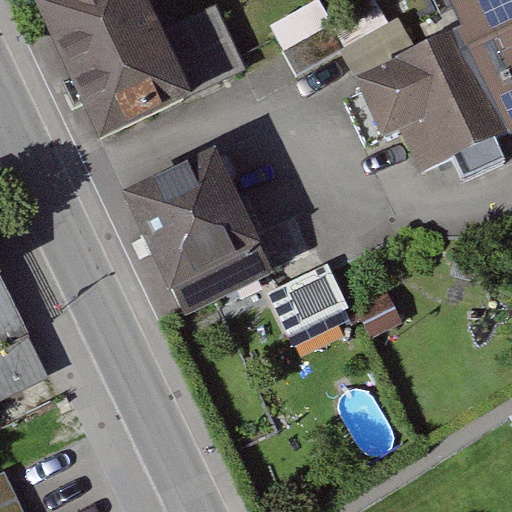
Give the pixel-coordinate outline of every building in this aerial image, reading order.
[(161,0),(73,0),(47,12),(113,156),(252,94),(218,20),(178,38),(161,0)] [(511,0),(459,0),(478,43),(383,84),(430,191),(511,155),(511,0)] [(236,161),(139,200),(189,321),(285,282),(236,161)] [(0,420),(65,391),(0,246),(0,420)] [(333,267),(274,298),(296,338),(354,307),(333,267)]
